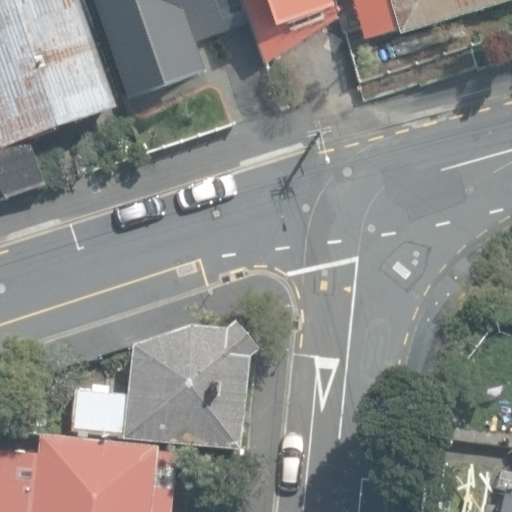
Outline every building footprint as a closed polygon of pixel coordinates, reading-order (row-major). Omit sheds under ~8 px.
[(0,0),(0,156),(115,119),(75,0),(0,0)] [(242,19),(235,0),(88,0),(119,97),(204,70),(193,34),(242,19)] [(510,0),(261,0),(268,21),(335,0),(351,0),(366,46),(510,0)] [(187,326),(130,347),(123,395),(73,388),(68,433),(233,450),(239,354),(225,332),(187,326)] [(164,511),(169,450),(0,439),(0,511),(164,511)] [(511,511),(511,490),(496,487),(490,511),(511,511)]
